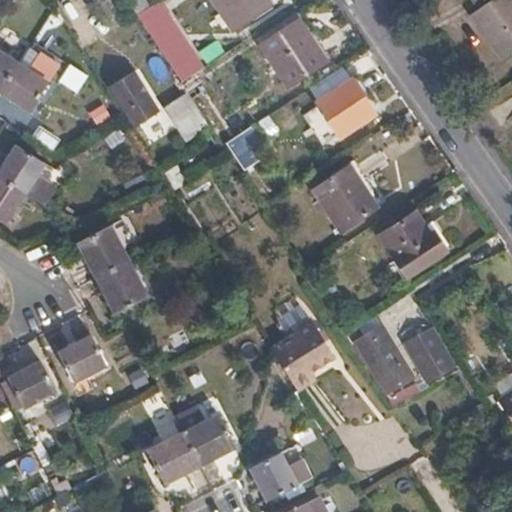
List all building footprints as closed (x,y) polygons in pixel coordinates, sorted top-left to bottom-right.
[(125,0),(134,13),(147,5),(143,0),(125,0)] [(179,82),(203,66),(158,0),(157,0),(134,15),(179,82)] [(273,8),(267,0),(211,0),(234,34),(273,8)] [(511,0),(477,0),(472,4),(482,15),(475,22),(508,63),(511,60),(511,0)] [(326,68),(300,25),(262,49),(288,91),(326,68)] [(20,60),(0,46),(0,85),(2,86),(20,60)] [(156,56),(146,61),(156,81),(166,76),(156,56)] [(48,79),(20,60),(2,86),(32,105),(48,79)] [(165,109),(142,70),(115,87),(139,125),(165,109)] [(373,119),(352,86),(317,108),(337,141),(373,119)] [(3,172),(29,189),(48,158),(21,143),(3,172)] [(375,211),(349,171),(314,193),(338,235),(375,211)] [(0,216),(8,221),(29,189),(3,172),(0,176),(0,216)] [(216,197),(198,204),(204,220),(222,213),(216,197)] [(427,240),(414,219),(378,241),(403,282),(444,257),(432,237),(427,240)] [(100,272),(130,256),(112,222),(83,237),(100,272)] [(148,292),(130,256),(100,272),(118,307),(148,292)] [(294,329),(272,342),(298,384),(312,375),(308,369),(330,354),(307,315),(291,325),(294,329)] [(430,323),(427,325),(451,363),(454,362),(430,323)] [(451,363),(427,325),(406,340),(428,378),(451,363)] [(383,326),(354,344),(385,395),(413,377),(383,326)] [(108,360),(93,332),(62,349),(75,376),(108,360)] [(28,344),(6,354),(12,368),(34,359),(28,344)] [(56,386),(42,358),(9,376),(24,403),(56,386)] [(511,400),(498,410),(511,429),(511,400)] [(176,415),(184,430),(200,461),(235,443),(220,413),(208,419),(199,404),(176,415)] [(200,461),(184,430),(149,448),(164,478),(200,461)] [(310,476),(293,444),(253,465),(270,497),(310,476)] [(328,511),(320,495),(287,511),(328,511)]
